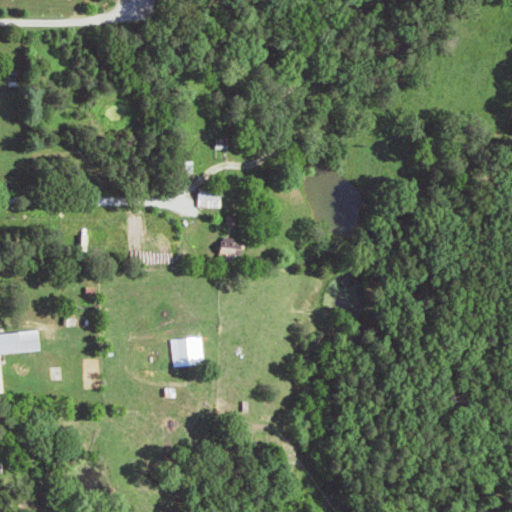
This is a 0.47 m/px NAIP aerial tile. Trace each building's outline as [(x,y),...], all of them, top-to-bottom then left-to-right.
[(195,160),(181,161),(181,173),(195,172),(195,160)] [(224,187),(201,188),(201,207),(225,206),(224,187)] [(235,241),(225,238),(222,251),(246,257),(249,245),(235,241)] [(0,332),(0,392),(7,392),(4,353),(41,351),(40,330),(0,332)] [(177,364),(209,362),(206,336),(175,339),(177,364)]
